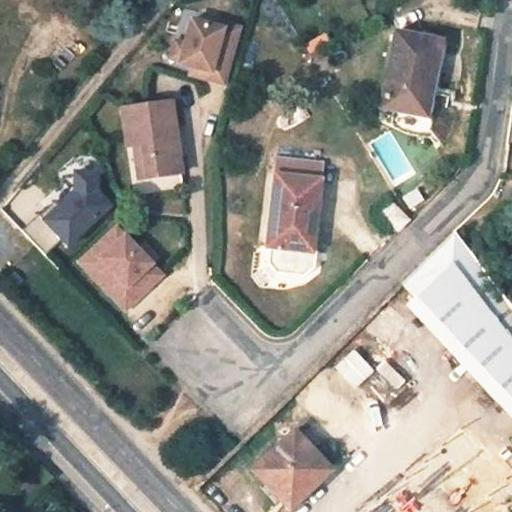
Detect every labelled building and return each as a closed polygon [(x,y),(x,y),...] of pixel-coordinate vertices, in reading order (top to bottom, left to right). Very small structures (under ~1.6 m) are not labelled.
[(193,67),(211,72),(209,79),(225,83),(240,27),(224,23),(222,28),(192,20),(185,44),(181,61),(180,64),(193,67)] [(424,115),(438,42),(393,33),(380,107),(424,115)] [(171,58),(181,61),(185,44),(176,41),(171,58)] [(191,74),(209,79),(211,72),(193,67),(191,74)] [(133,145),(137,178),(180,172),(170,103),(122,110),(127,146),(133,145)] [(306,251),(311,211),(315,211),(319,182),(321,164),(276,159),(266,247),(306,251)] [(85,170),(37,216),(68,248),(116,202),(85,170)] [(407,221),(389,202),(379,212),(397,231),(407,221)] [(115,222),(74,262),(124,314),(165,274),(115,222)] [(511,308),(455,230),(399,285),(511,404),(511,308)] [(330,473),(293,432),(252,471),(288,511),(330,473)] [(511,487),(511,465),(501,475),(511,487)]
